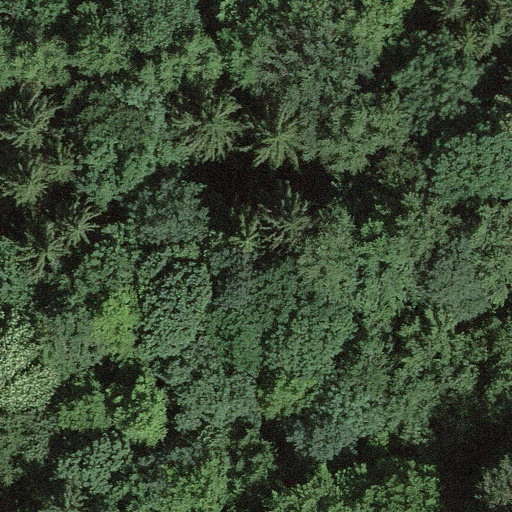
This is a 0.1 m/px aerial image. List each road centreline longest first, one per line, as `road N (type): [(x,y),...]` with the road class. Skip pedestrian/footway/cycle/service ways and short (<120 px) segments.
road 1 (track): [(511,313),(0,377)]
road 2 (track): [(511,426),(337,511)]
